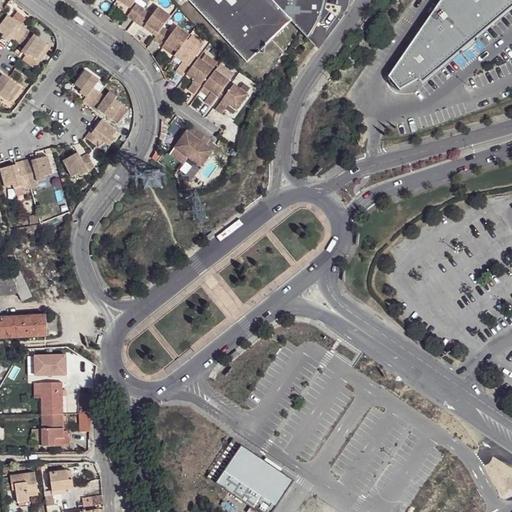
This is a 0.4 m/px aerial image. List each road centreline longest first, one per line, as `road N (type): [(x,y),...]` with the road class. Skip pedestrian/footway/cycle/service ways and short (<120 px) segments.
road 1 (residential): [(33,0),(128,73),(144,98),(140,148),(82,233),(82,260),(97,294)]
road 2 (unclassified): [(270,304),(332,319),(511,449)]
road 3 (unclassified): [(511,423),(341,309),(322,264)]
road 4 (tertiary): [(511,124),(350,172),(319,197)]
road 5 (tertiary): [(341,227),(373,198),(511,149)]
road 6 (residential): [(361,0),(293,108),(284,160)]
road 7 (tertiary): [(140,392),(177,382),(270,304)]
road 8 (tertiary): [(266,211),(144,307)]
road 9 (residential): [(108,483),(98,448),(99,394),(118,371)]
